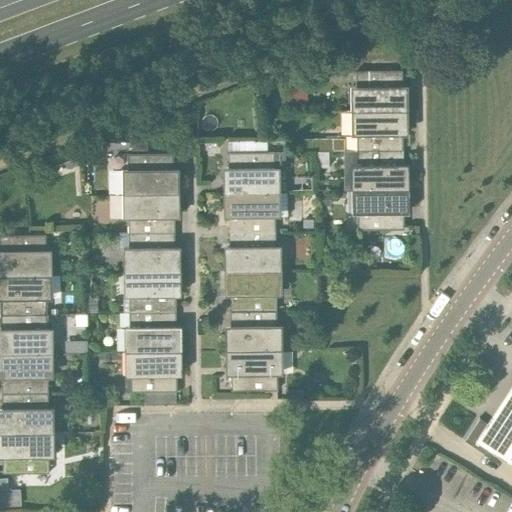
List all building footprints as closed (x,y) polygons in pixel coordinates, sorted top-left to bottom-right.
[(356,72),(357,112),(384,111),(403,112),(402,71),(356,72)] [(285,89),(287,107),(307,105),(305,87),(285,89)] [(384,111),(357,112),(358,152),(403,151),(403,112),(384,111)] [(312,152),(314,152),(333,151),(333,139),(313,139),(312,139),(312,152)] [(146,142),(131,142),(131,154),(146,154),(146,142)] [(403,151),(358,152),(358,191),(380,191),(404,190),(403,151)] [(330,168),(329,152),(327,152),(314,152),(314,162),(318,161),(318,169),(330,168)] [(229,153),(229,195),(276,194),(275,153),(229,153)] [(128,195),(161,195),(175,195),(174,154),(128,154),(128,195)] [(64,163),(66,169),(79,164),(80,157),(64,163)] [(31,181),(43,177),(42,171),(24,175),(25,194),(32,194),(31,181)] [(330,190),(320,190),(320,206),(330,206),(330,190)] [(380,191),(358,191),(359,231),(404,230),(404,190),(380,191)] [(276,194),(229,195),(230,233),(276,233),(276,194)] [(128,235),(175,233),(175,195),(161,195),(128,195),(128,235)] [(313,219),(302,219),(302,229),(313,228),(313,219)] [(129,274),(154,274),(176,273),(175,233),(128,235),(129,274)] [(276,233),(230,233),(230,273),(276,272),(276,233)] [(0,236),(0,274),(0,278),(46,277),(46,236),(0,236)] [(332,258),(320,258),(320,269),(332,269),(332,258)] [(276,272),(230,273),(230,313),(277,313),(276,272)] [(129,314),(176,314),(176,273),(154,274),(129,274),(129,314)] [(46,277),(0,278),(0,316),(47,316),(46,277)] [(97,299),(88,299),(88,313),(97,312),(97,299)] [(277,313),(230,313),(231,352),(277,352),(277,313)] [(130,355),(177,354),(176,314),(129,314),(130,355)] [(47,316),(0,316),(1,356),(47,356),(47,316)] [(88,341),(76,341),(76,353),(88,353),(88,341)] [(277,352),(231,352),(231,393),(278,393),(277,352)] [(177,354),(130,355),(130,394),(177,394),(177,354)] [(47,356),(1,356),(1,395),(32,395),(48,395),(47,356)] [(190,378),(192,388),(205,385),(204,376),(190,378)] [(303,389),(286,390),(286,399),(303,399),(303,389)] [(32,395),(1,395),(2,435),(48,434),(48,395),(32,395)] [(511,395),(491,427),(480,420),(480,419),(479,419),(464,442),(490,459),(493,454),(511,466),(511,395)] [(48,434),(2,435),(2,474),(49,474),(48,434)] [(0,505),(23,505),(23,487),(10,487),(10,476),(0,476),(0,505)]
